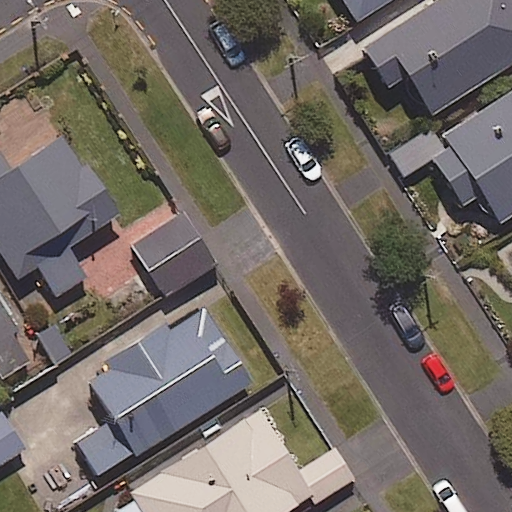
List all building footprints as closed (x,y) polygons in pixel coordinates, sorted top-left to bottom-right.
[(340,0),(356,24),(392,0),(340,0)] [(431,123),(511,69),(511,0),(441,0),(365,50),(389,87),(401,79),(431,123)] [(511,94),(443,137),(499,225),(511,216),(511,94)] [(69,247),(118,217),(85,163),(76,168),(59,142),(11,171),(0,154),(0,254),(16,280),(34,269),(52,299),(87,277),(69,247)] [(127,246),(162,301),(216,266),(182,212),(127,246)] [(118,247),(93,253),(106,318),(131,313),(118,247)] [(0,374),(12,392),(70,354),(52,328),(32,341),(0,293),(0,374)] [(201,306),(86,378),(113,421),(75,444),(97,480),(250,385),(201,306)] [(0,465),(24,450),(0,412),(0,465)] [(290,511),(311,500),(315,507),(355,483),(334,449),(297,472),(262,414),(108,506),(111,511),(290,511)]
